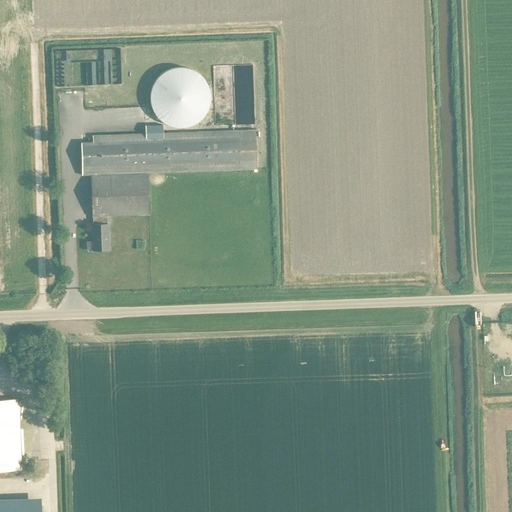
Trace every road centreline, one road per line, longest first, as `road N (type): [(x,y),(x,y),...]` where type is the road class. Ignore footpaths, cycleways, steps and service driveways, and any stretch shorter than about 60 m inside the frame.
road 1 (unclassified): [(0,318),(511,299)]
road 2 (track): [(477,300),(462,0)]
road 3 (track): [(32,45),(42,316)]
